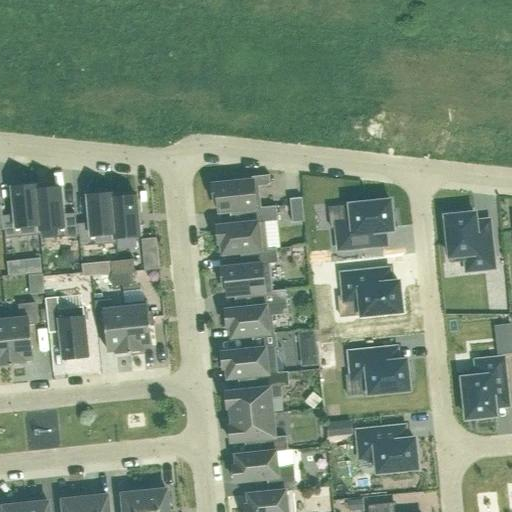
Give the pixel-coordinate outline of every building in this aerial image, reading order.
[(234,183),(212,185),(214,203),(217,202),(219,213),(244,210),(261,209),(261,208),(259,187),(271,186),(270,175),(233,179),(234,183)] [(15,215),(3,217),(4,230),(5,239),(40,236),(41,235),(37,190),(38,190),(37,185),(12,188),(15,215)] [(38,190),(37,190),(41,235),(40,236),(41,240),(78,236),(77,225),(76,225),(75,214),(63,215),(60,188),(38,190)] [(90,223),(77,225),(78,236),(79,236),(80,247),(116,244),(116,239),(112,198),(113,198),(113,194),(88,196),(90,223)] [(113,198),(112,198),(116,239),(140,237),(138,214),(142,213),(140,200),(136,200),(136,196),(113,198)] [(302,198),(290,199),(292,223),(304,222),(302,198)] [(346,226),(336,227),(339,251),(365,248),(386,246),(385,232),(393,231),(393,228),(397,228),(395,213),(391,213),(390,201),(344,206),(346,226)] [(246,224),(216,227),(218,244),(222,244),(223,255),(249,252),(268,250),(265,223),(278,221),(276,207),(261,208),(261,209),(244,210),(246,224)] [(475,214),(445,217),(450,264),(465,262),(466,272),(470,271),(494,269),(492,242),(489,221),(476,222),(475,214)] [(250,266),(221,269),(222,286),(226,286),(227,296),(253,294),(272,292),(272,291),(269,264),(278,263),(276,249),(268,250),(249,252),(250,266)] [(155,254),(145,255),(146,269),(156,268),(160,268),(159,254),(155,254)] [(134,260),(111,262),(112,275),(135,272),(134,260)] [(23,261),(9,263),(10,276),(24,275),(23,261)] [(95,264),(83,265),(84,278),(96,276),(95,264)] [(368,272),(341,274),(344,298),(353,297),(355,317),(402,312),(399,282),(390,283),(389,270),(368,272)] [(133,273),(111,275),(112,287),(134,285),(133,273)] [(254,308),(225,311),(227,328),(230,328),(232,338),(252,336),(274,334),(272,316),(288,315),(286,290),(272,291),(272,292),(253,294),(254,308)] [(58,298),(46,299),(49,334),(61,333),(64,360),(89,358),(83,308),(59,310),(58,298)] [(112,300),(95,302),(96,318),(104,318),(107,352),(116,351),(116,355),(130,353),(126,309),(125,309),(113,310),(112,300)] [(148,302),(124,304),(125,309),(126,309),(130,353),(144,352),(143,348),(152,347),(150,327),(154,326),(153,312),(149,312),(148,302)] [(19,315),(6,316),(12,366),(25,364),(25,360),(34,359),(30,326),(37,325),(35,303),(18,305),(19,315)] [(0,366),(12,366),(6,316),(0,316),(0,366)] [(253,350),(221,354),(223,369),(226,369),(228,379),(256,376),(278,373),(283,373),(281,348),(277,348),(276,333),(274,334),(252,336),(253,350)] [(511,345),(497,347),(498,355),(511,353),(511,345)] [(376,350),(349,353),(351,377),(361,376),(363,395),(410,391),(408,379),(412,378),(411,363),(407,364),(406,361),(398,362),(397,348),(376,350)] [(477,371),(461,373),(466,419),(496,416),(495,408),(509,406),(506,385),(503,359),(480,361),(476,362),(477,371)] [(258,390),(225,393),(227,409),(231,408),(232,417),(272,413),(271,399),(283,397),(282,388),(290,387),(288,372),(278,373),(256,376),(258,390)] [(232,427),(229,427),(231,443),(263,439),(264,453),(264,454),(276,452),(288,451),(287,436),(275,438),(272,413),(232,417),(232,427)] [(384,429),(357,432),(359,455),(360,460),(375,458),(377,473),(418,469),(415,439),(406,440),(405,427),(384,429)] [(237,467),(233,467),(235,482),(267,479),(268,493),(293,491),(296,490),(294,466),(278,468),(276,452),(264,454),(264,453),(235,456),(237,467)] [(157,487),(144,489),(146,511),(173,511),(173,510),(169,510),(167,490),(158,491),(157,487)] [(123,511),(146,511),(144,489),(131,490),(131,494),(122,495),(123,511)] [(249,506),(245,506),(245,511),(294,511),(293,491),(268,493),(248,495),(249,506)] [(98,493),(85,495),(86,511),(109,511),(108,496),(99,497),(98,493)] [(63,511),(86,511),(85,495),(71,496),(71,500),(63,501),(63,511)] [(39,499),(25,501),(26,511),(49,511),(48,502),(40,503),(39,499)] [(3,511),(26,511),(25,501),(12,502),(12,506),(3,507),(3,511)] [(394,511),(394,503),(368,506),(368,511),(394,511)]
